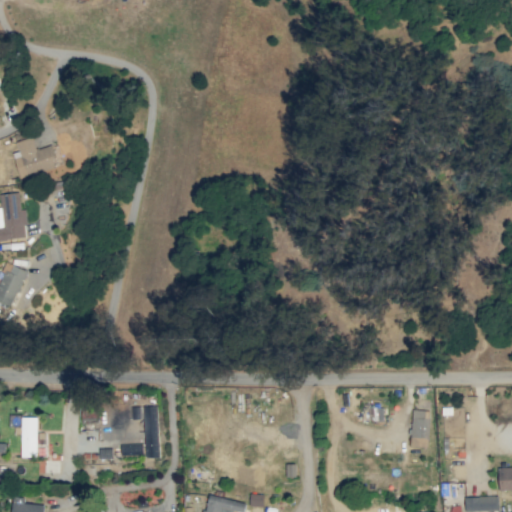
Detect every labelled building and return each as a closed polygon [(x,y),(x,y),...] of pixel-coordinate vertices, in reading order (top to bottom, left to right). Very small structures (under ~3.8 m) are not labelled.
[(58,168),(52,145),(35,149),(32,137),(15,141),(18,152),(13,153),(19,177),(58,168)] [(0,193),(0,205),(0,207),(0,239),(26,238),(25,209),(20,209),(19,193),(0,193)] [(27,271),(7,262),(0,278),(0,301),(11,307),(27,271)] [(131,419),(143,418),(144,458),(159,457),(157,406),(131,407),(131,419)] [(382,407),(373,407),(373,420),(382,420),(382,407)] [(429,410),(412,409),(411,446),(428,447),(429,410)] [(11,433),(20,433),(20,414),(11,414),(11,433)] [(36,417),(21,417),(20,457),(36,457),(37,440),(44,440),(44,432),(36,432),(36,417)] [(295,476),(295,464),(285,464),(286,477),(295,476)] [(498,489),(511,489),(511,466),(499,466),(498,489)] [(243,511),(246,503),(209,494),(204,511),(232,511),(233,510),(240,511),(243,511)] [(250,506),(263,506),(264,494),(250,494),(250,506)] [(497,496),(464,497),(464,511),(497,511),(497,496)] [(43,511),(44,503),(10,502),(10,511),(43,511)]
